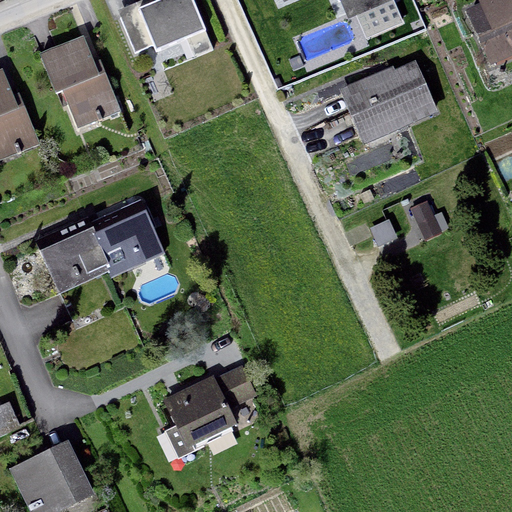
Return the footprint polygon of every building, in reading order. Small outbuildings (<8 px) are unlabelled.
[(152,0),(144,0),(116,12),(133,54),(152,46),(155,53),(204,33),(189,0),(164,0),(155,4),(152,0)] [(391,0),(390,0),(282,0),(284,3),(290,0),(339,0),(348,19),(391,0)] [(511,57),(511,1),(464,22),(485,70),(511,57)] [(94,64),(82,37),(39,56),(55,94),(61,92),(78,131),(120,113),(98,62),(94,64)] [(394,71),(393,68),(340,91),(363,147),(438,116),(416,62),(394,71)] [(12,96),(1,70),(0,70),(0,162),(40,146),(19,94),(12,96)] [(369,189),(359,194),(363,204),(374,200),(369,189)] [(427,202),(410,210),(425,242),(443,233),(427,202)] [(159,252),(141,212),(92,234),(107,267),(110,274),(159,252)] [(389,220),(370,229),(379,248),(398,239),(389,220)] [(92,234),(90,229),(38,252),(55,291),(107,267),(92,234)] [(235,424),(217,389),(172,412),(189,446),(235,424)] [(0,448),(23,436),(6,402),(0,404),(0,448)] [(44,511),(83,493),(65,458),(20,481),(35,511),(44,511)]
